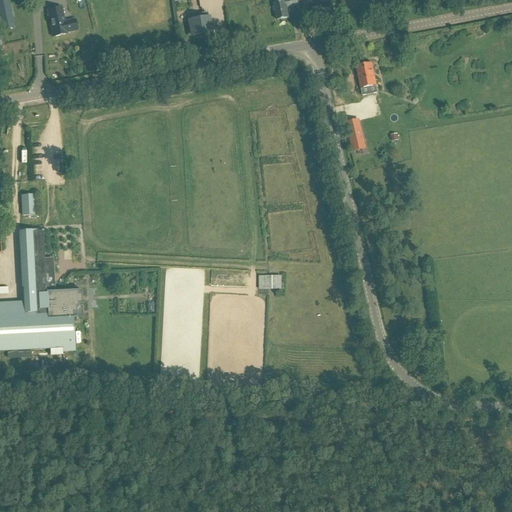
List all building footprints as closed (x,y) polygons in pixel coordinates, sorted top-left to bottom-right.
[(14,28),(7,0),(0,0),(0,20),(2,31),(14,28)] [(273,0),(274,2),(274,3),(273,3),(277,20),(289,17),(287,9),(299,7),(297,0),(273,0)] [(64,22),(61,8),(47,11),(53,38),(67,34),(67,33),(77,31),(74,20),(64,22)] [(211,33),(208,18),(207,12),(196,14),(197,20),(189,21),(192,36),(211,33)] [(376,86),(372,65),(356,68),(361,89),(376,86)] [(366,118),(370,118),(371,122),(379,122),(379,109),(366,110),(366,118)] [(349,134),(353,151),(365,148),(361,131),(349,134)] [(21,196),(22,216),(35,215),(34,195),(21,196)] [(44,231),(24,232),(28,288),(29,302),(48,301),(48,292),(46,263),(44,231)] [(73,273),(85,272),(84,260),(72,261),(73,273)] [(282,276),(258,277),(258,293),(284,292),(282,276)] [(29,302),(0,303),(0,352),(76,348),(75,318),(78,318),(78,307),(84,307),(83,290),(57,292),(48,292),(48,301),(29,302)]
